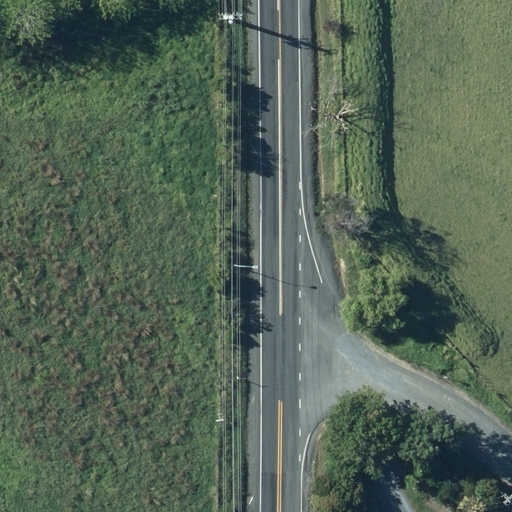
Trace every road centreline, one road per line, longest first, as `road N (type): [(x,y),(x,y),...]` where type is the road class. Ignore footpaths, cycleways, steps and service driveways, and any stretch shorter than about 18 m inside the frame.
road 1 (secondary): [(271,0),(278,369)]
road 2 (residential): [(511,464),(446,409),(399,386),(278,369)]
road 3 (secondary): [(278,369),(276,511)]
